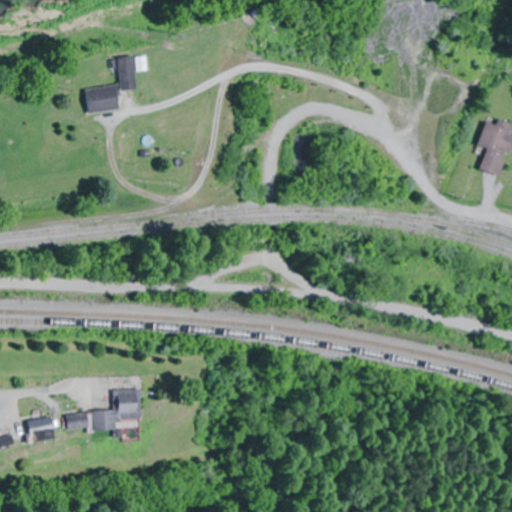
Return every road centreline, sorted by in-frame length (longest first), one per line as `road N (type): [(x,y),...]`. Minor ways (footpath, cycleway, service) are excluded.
road 1 (residential): [(511,336),(210,280),(149,289),(0,283)]
road 2 (residential): [(267,225),(282,133),(319,114),(370,129),(452,205),(511,221)]
road 3 (residential): [(130,186),(168,210),(224,210),(267,225)]
